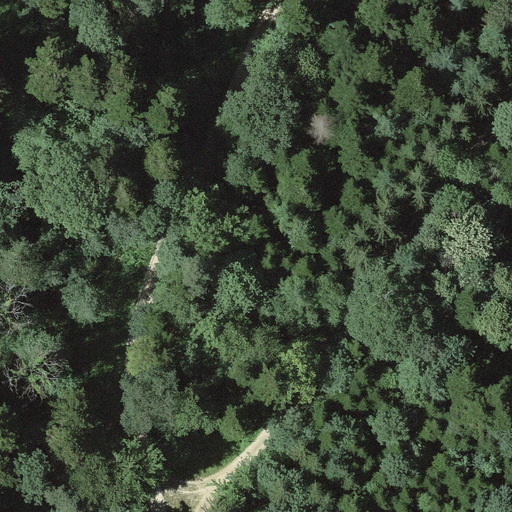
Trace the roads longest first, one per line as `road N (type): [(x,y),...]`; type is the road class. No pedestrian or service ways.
road 1 (track): [(290,0),(125,323),(127,387),(163,511)]
road 2 (track): [(176,511),(249,453),(511,106)]
